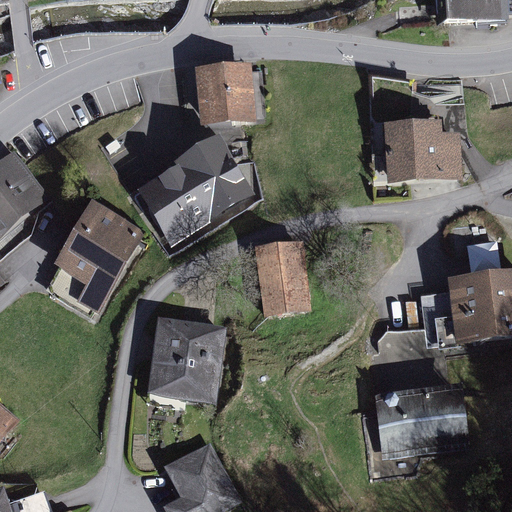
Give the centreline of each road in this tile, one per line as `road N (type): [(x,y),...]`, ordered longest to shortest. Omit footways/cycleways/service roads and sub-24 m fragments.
road 1 (residential): [(113,482),(132,340),(165,286),(271,234),(434,205),(511,180)]
road 2 (tertiary): [(511,60),(449,66),(267,47),(179,52)]
road 3 (tertiary): [(179,52),(107,69),(0,130)]
